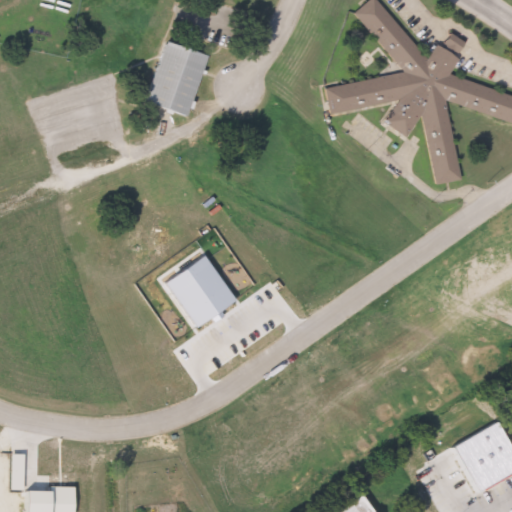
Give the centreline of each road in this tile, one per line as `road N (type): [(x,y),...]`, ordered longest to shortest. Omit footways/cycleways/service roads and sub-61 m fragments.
road 1 (residential): [(0,413),(81,431),(149,426),(201,408),(511,191)]
road 2 (residential): [(0,204),(184,131),(261,60),(293,0)]
